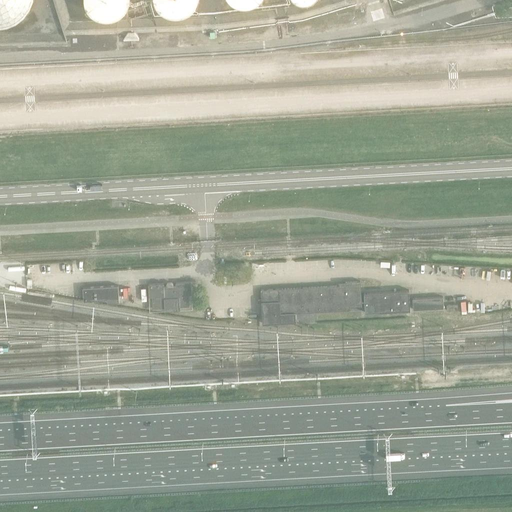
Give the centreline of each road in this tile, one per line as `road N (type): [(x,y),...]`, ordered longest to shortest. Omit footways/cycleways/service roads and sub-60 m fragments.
road 1 (secondary): [(0,197),(511,169)]
road 2 (motorway): [(0,470),(511,443)]
road 3 (motorway): [(447,417),(0,442)]
